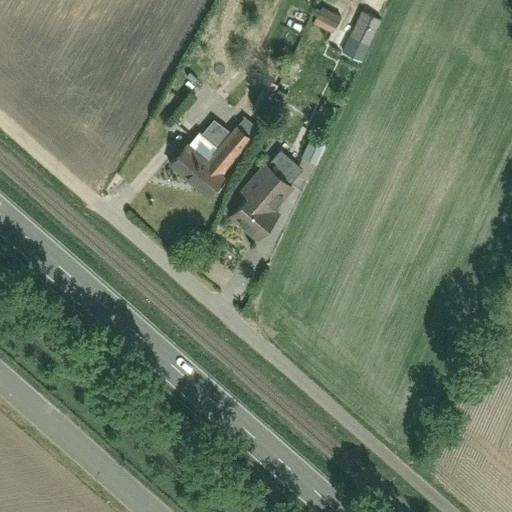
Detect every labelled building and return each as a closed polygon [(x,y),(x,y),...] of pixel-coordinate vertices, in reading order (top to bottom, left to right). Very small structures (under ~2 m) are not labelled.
[(338,0),(322,0),(313,24),(333,32),(345,2),(338,0)] [(364,0),(361,9),(350,5),(331,48),(362,61),(385,6),(370,0),(364,0)] [(194,132),(167,165),(208,199),(253,144),(232,127),(214,149),(194,132)] [(300,155),(315,162),(325,140),(310,133),(300,155)] [(286,183),(264,166),(226,216),(260,241),(280,216),(268,207),(286,183)]
